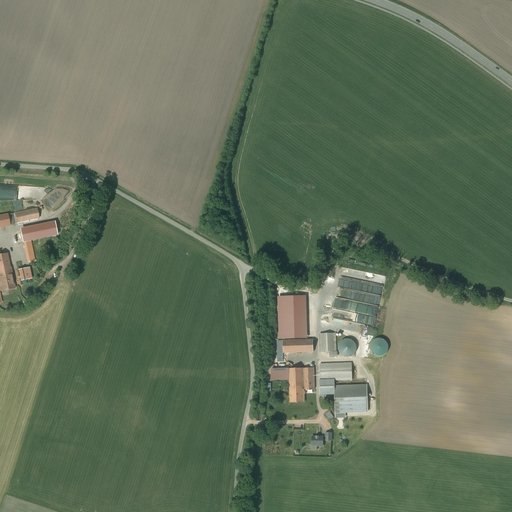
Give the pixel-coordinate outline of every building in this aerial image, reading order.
[(37,208),(15,213),(17,223),(32,220),(30,214),(38,212),(37,208)] [(8,214),(0,215),(0,227),(10,225),(8,214)] [(35,230),(15,234),(17,243),(36,239),(35,230)] [(387,250),(390,245),(377,239),(375,245),(387,250)] [(31,246),(25,247),(27,259),(33,258),(31,246)] [(0,269),(11,267),(8,253),(0,254),(0,269)] [(11,267),(0,269),(0,286),(1,291),(15,288),(11,267)] [(20,269),(19,270),(21,281),(32,279),(29,268),(23,269),(20,269)] [(333,333),(321,334),(321,352),(334,351),(333,333)] [(356,351),(356,348),(356,344),(354,341),(351,339),(347,339),(344,340),(341,342),(339,345),(338,348),(339,352),(341,355),(344,357),(347,357),(351,356),(354,354),(356,351)] [(313,340),(283,341),(283,353),(313,352),(313,340)] [(351,363),(320,364),(320,381),(334,380),(352,380),(351,363)] [(314,368),(289,369),(290,390),(304,390),(315,389),(314,368)] [(334,380),(320,381),(321,384),(320,385),(320,390),(324,394),(330,394),(334,390),(334,389),(334,380)] [(367,385),(335,386),(335,411),(367,410),(367,391),(367,385)] [(304,390),(290,390),(290,398),(289,398),(289,400),(290,400),(290,403),(304,402),(304,390)] [(329,411),(324,414),(328,420),(334,417),(329,411)] [(323,437),(312,437),(312,447),(316,447),(316,446),(323,446),(323,437)]
